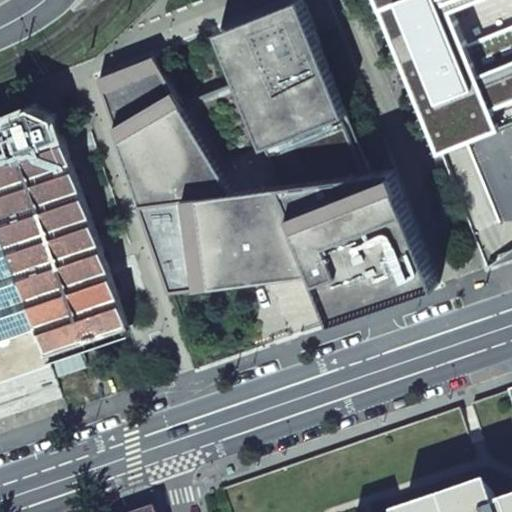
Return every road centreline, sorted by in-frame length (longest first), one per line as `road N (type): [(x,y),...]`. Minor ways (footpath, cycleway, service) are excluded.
road 1 (secondary): [(511,325),(168,442)]
road 2 (secondary): [(168,442),(0,500)]
